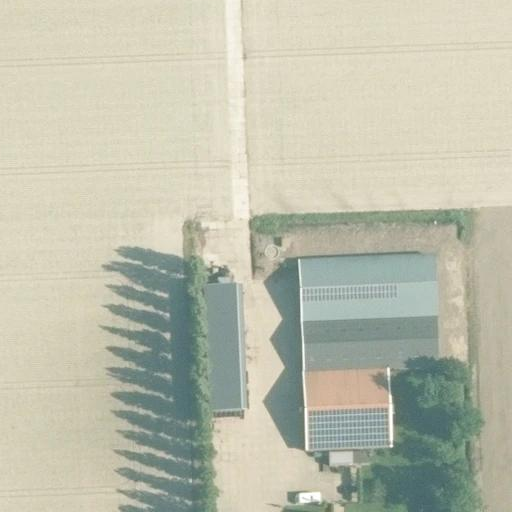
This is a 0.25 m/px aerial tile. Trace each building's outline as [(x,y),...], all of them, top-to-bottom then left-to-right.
[(253,253),(262,247),(244,222),(235,228),(253,253)] [(274,252),(273,251),(273,250),(271,249),(270,248),(269,248),(268,248),(266,248),(265,248),(264,249),(263,250),(262,251),(261,252),(261,254),(260,255),(261,256),(261,257),(262,259),(263,260),(264,261),(265,261),(266,262),(268,262),(269,262),(270,261),(271,261),(273,260),(273,259),(274,257),(275,256),(275,255),(275,254),(274,252)] [(432,260),(294,265),(303,454),(386,451),(383,374),(435,373),(432,260)] [(199,293),(205,418),(237,416),(231,292),(199,293)] [(217,440),(220,421),(195,417),(193,428),(208,430),(206,438),(217,440)] [(325,457),(325,469),(349,468),(349,456),(325,457)]
